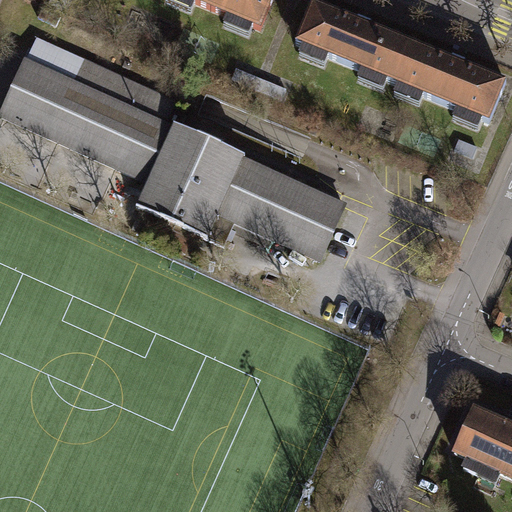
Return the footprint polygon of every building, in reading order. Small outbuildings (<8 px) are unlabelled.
[(177,0),(178,0),(272,40),(289,0),(177,0)] [(314,6),(295,50),(392,90),(410,46),(314,6)] [(410,46),(392,90),(488,129),(506,85),(410,46)] [(22,63),(0,111),(0,121),(146,187),(136,209),(232,252),(242,232),(320,268),(348,206),(168,124),(176,104),(78,60),(67,83),(22,63)] [(511,428),(475,413),(456,455),(470,461),(465,472),(479,478),(484,467),(511,479),(511,428)]
